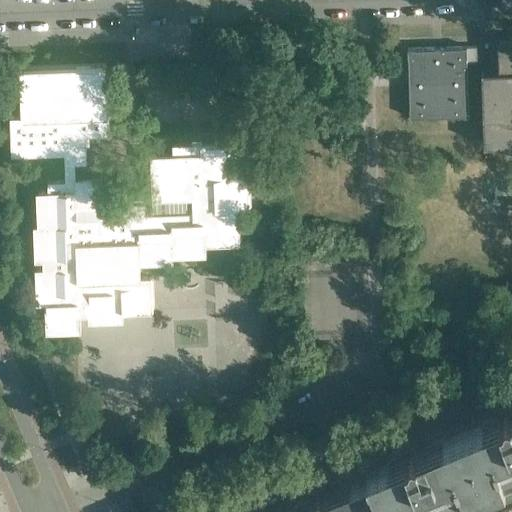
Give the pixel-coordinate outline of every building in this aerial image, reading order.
[(511,42),(498,43),(499,69),(481,69),(484,143),(511,142),(511,42)] [(408,48),(410,88),(411,116),(470,114),(467,45),(408,48)] [(106,63),(20,66),(21,116),(10,117),(11,155),(64,153),(65,180),(48,180),(48,191),(38,191),(39,224),(35,224),(38,303),(45,302),(46,330),(81,329),(80,311),(88,311),(89,319),(124,318),(123,312),(151,311),(150,276),(141,276),(140,260),(173,259),(173,254),(206,252),(206,244),(238,243),(237,210),(248,209),(247,174),(235,175),(234,141),(173,143),(173,155),(151,155),(152,198),(192,197),(193,211),(145,213),(144,201),(101,203),(100,178),(75,179),(75,162),(85,162),(85,152),(86,152),(86,143),(84,143),(84,136),(109,135),(106,63)] [(247,101),(248,117),(260,117),(259,101),(247,101)] [(399,511),(409,508),(411,511),(412,511),(441,499),(448,496),(450,498),(470,489),(468,484),(504,469),(506,474),(511,471),(511,399),(498,405),(499,406),(445,428),(444,426),(404,442),(405,444),(387,452),(367,460),(370,467),(352,475),(313,491),(261,511),(399,511)]
